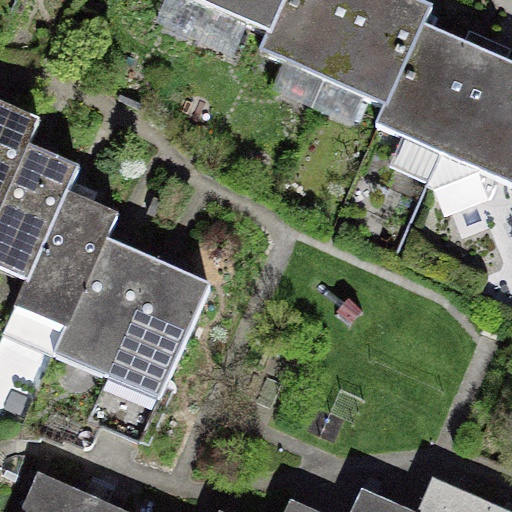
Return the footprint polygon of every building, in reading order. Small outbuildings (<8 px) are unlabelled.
[(180,0),(207,12),(212,0),(180,0)] [(212,0),(207,12),(267,39),(285,0),(212,0)] [(323,83),(361,0),(285,0),(267,39),(260,55),(323,83)] [(395,0),(361,0),(323,83),(382,111),(420,30),(427,15),(395,0)] [(439,159),(485,60),(420,30),(382,111),(374,129),(439,159)] [(511,72),(485,60),(439,159),(507,191),(511,179),(511,112),(508,111),(511,101),(511,72)] [(39,130),(0,112),(0,218),(29,154),(39,130)] [(0,218),(0,277),(24,288),(64,199),(75,175),(29,154),(0,218)] [(24,288),(11,317),(64,341),(106,248),(117,223),(64,199),(24,288)] [(105,384),(155,270),(106,248),(64,341),(55,361),(105,384)] [(155,270),(105,384),(156,406),(207,293),(155,270)] [(89,511),(93,504),(37,478),(21,511),(89,511)] [(489,511),(435,488),(423,511),(489,511)] [(399,511),(363,497),(356,511),(399,511)]
